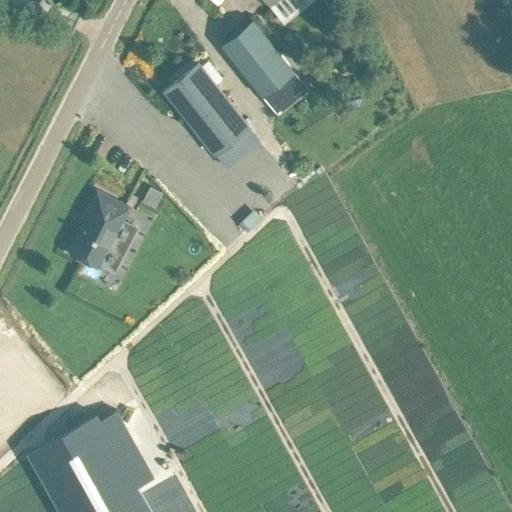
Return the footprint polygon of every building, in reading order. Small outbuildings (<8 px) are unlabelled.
[(253,18),(221,43),(263,96),(294,70),(253,18)] [(164,88),(215,152),(245,129),(250,126),(215,82),(222,77),(208,60),(201,65),(198,61),(164,88)] [(156,204),(164,187),(140,177),(133,194),(156,204)] [(85,217),(68,250),(98,265),(100,261),(122,219),(129,205),(96,188),(82,216),(85,217)] [(171,511),(111,381),(41,414),(85,511),(171,511)]
